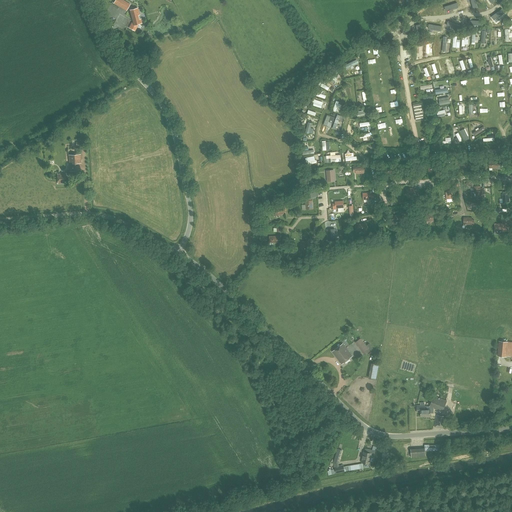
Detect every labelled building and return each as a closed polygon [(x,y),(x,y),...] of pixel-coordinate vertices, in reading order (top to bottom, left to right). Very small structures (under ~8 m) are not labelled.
[(130,4),(122,0),(115,0),(114,3),(126,10),(130,4)] [(137,8),(130,9),(133,21),(129,28),(134,31),(139,24),(141,23),(137,8)] [(420,105),(415,106),(413,106),(413,107),(415,116),(416,120),(423,118),(422,115),(420,105)] [(70,171),(81,170),(80,160),(81,160),(80,154),(69,155),(70,171)] [(434,168),(435,168),(436,168),(436,166),(435,166),(435,163),(433,164),(433,162),(433,161),(427,161),(427,164),(428,164),(429,172),(434,172),(434,168)] [(395,171),(395,165),(392,165),(392,167),(384,167),(385,173),(389,173),(389,174),(393,173),(393,171),(395,171)] [(333,177),(334,177),(334,172),(331,173),(331,171),(331,170),(325,171),(326,173),(327,173),(328,181),(333,181),(333,177)] [(67,183),(66,174),(57,174),(58,183),(67,183)] [(482,193),(483,193),(482,188),(480,188),(480,186),(474,186),(474,189),(476,189),(476,197),(482,197),(482,193)] [(311,205),(312,205),(312,200),(310,200),(310,198),(304,198),(304,201),(305,201),(306,209),(312,209),(311,205)] [(336,208),(344,207),(343,201),(335,201),(335,203),(333,204),(333,209),(336,209),(336,208)] [(286,212),(286,211),(285,206),(282,206),(282,207),(274,209),(275,214),(279,214),(279,215),(284,214),(283,211),(285,211),(286,212)] [(428,221),(434,220),(433,215),(430,215),(429,214),(425,214),(425,217),(423,217),(423,216),(423,217),(423,222),(426,222),(426,224),(428,224),(428,221)] [(474,225),(474,219),(474,220),(472,220),(472,217),(467,217),(467,218),(463,218),(463,224),(471,224),(471,225),(474,225)] [(358,231),(366,230),(366,224),(362,225),(362,224),(357,224),(357,227),(355,227),(355,226),(356,232),(358,232),(358,231)] [(360,338),(355,342),(360,348),(365,344),(360,338)] [(511,342),(499,341),(498,356),(506,356),(506,355),(511,355),(511,342)] [(343,343),(332,351),(338,358),(342,364),(352,356),(348,350),(343,343)] [(434,396),(430,406),(434,406),(434,408),(442,412),(447,401),(439,398),(435,396),(434,396)] [(425,405),(417,405),(417,412),(421,412),(421,416),(427,416),(430,416),(430,413),(434,413),(434,408),(434,406),(430,406),(427,406),(427,409),(425,409),(425,405)] [(446,416),(436,415),(435,427),(444,428),(446,416)] [(425,456),(425,448),(411,449),(411,457),(425,456)] [(374,458),(375,451),(372,450),(366,449),(364,452),(362,462),(369,464),(371,457),(374,458)] [(345,472),(349,470),(360,469),(362,468),(362,465),(359,465),(349,467),(349,466),(345,466),(346,468),(344,469),(343,465),(334,467),(336,474),(345,472)]
